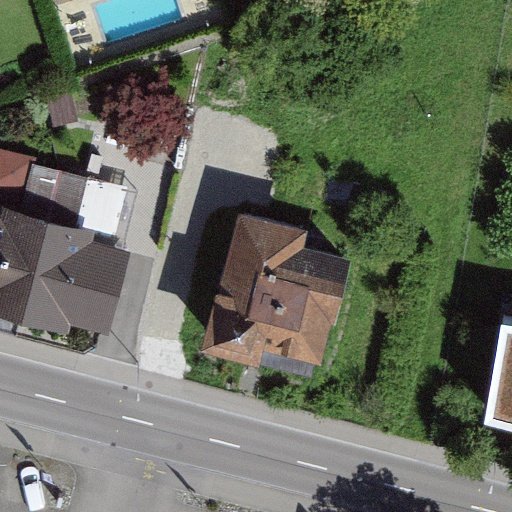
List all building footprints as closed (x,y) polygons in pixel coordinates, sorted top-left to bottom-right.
[(0,317),(25,323),(62,172),(34,164),(21,214),(6,210),(3,219),(0,217),(0,317)] [(92,179),(62,172),(25,323),(67,333),(69,327),(112,337),(132,254),(125,252),(96,245),(99,232),(80,227),(92,179)] [(398,192),(330,174),(320,209),(388,227),(398,192)] [(139,191),(92,179),(80,227),(99,232),(96,245),(125,252),(139,191)] [(239,215),(202,353),(260,368),(265,352),(322,367),(333,326),(337,328),(355,262),(308,250),(312,234),(239,215)] [(511,319),(503,318),(483,424),(511,431),(511,319)]
